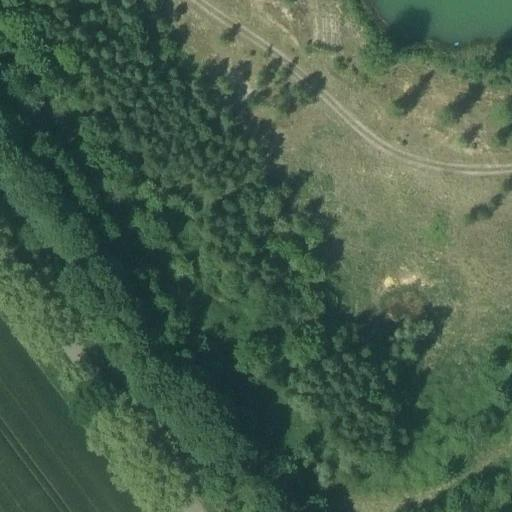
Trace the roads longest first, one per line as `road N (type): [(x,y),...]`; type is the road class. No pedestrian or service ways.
road 1 (track): [(339,511),(291,469),(41,106),(0,62)]
road 2 (track): [(189,0),(298,76),(387,155),(431,179),(511,178)]
road 3 (unclassified): [(194,511),(0,247)]
